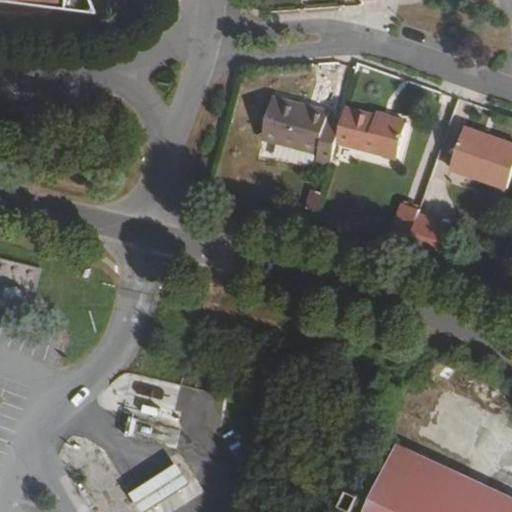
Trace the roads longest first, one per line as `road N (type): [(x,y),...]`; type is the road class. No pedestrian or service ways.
road 1 (tertiary): [(511,344),(149,234)]
road 2 (residential): [(511,91),(348,36)]
road 3 (tertiary): [(149,234),(0,192)]
road 4 (residential): [(198,55),(320,49),(348,36)]
road 5 (residential): [(348,36),(317,25),(203,29)]
road 6 (residential): [(0,78),(121,78)]
